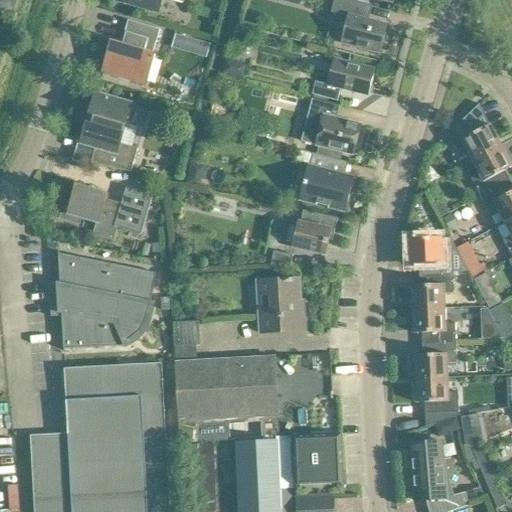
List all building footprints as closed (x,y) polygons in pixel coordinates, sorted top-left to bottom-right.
[(183,0),(124,0),(124,2),(124,3),(158,13),(159,12),(159,13),(162,0),(172,0),(183,3),(183,0)] [(372,6),(350,0),(334,0),(331,13),(349,18),(342,43),(379,53),(386,26),(362,20),(366,5),(372,7),(372,6)] [(122,45),(112,42),(103,72),(146,84),(155,55),(153,54),(160,30),(128,20),(124,33),(126,34),(122,45)] [(200,42),(196,56),(206,59),(210,45),(200,42)] [(375,69),(334,59),(328,86),(315,82),(312,95),(337,101),(340,89),(368,96),(375,69)] [(228,60),(224,74),(244,79),(247,64),(228,60)] [(99,148),(94,164),(91,163),(90,164),(131,172),(138,149),(120,144),(126,123),(130,124),(134,122),(136,114),(135,110),(130,108),(131,105),(96,95),(90,115),(95,117),(92,124),(88,123),(82,143),(99,148)] [(320,130),(316,145),(353,155),(361,125),(336,119),(339,106),(313,99),(306,126),(320,130)] [(466,149),(473,162),(501,146),(490,125),(483,129),(477,119),(485,116),(479,104),(450,132),(451,133),(448,135),(457,153),(466,149)] [(511,167),(501,146),(473,162),(479,174),(471,179),(480,197),(510,181),(505,171),(511,167)] [(314,154),(301,200),(345,211),(353,178),(323,171),(326,158),(348,164),(348,163),(314,154)] [(511,184),(510,181),(480,197),(490,215),(498,210),(505,223),(511,219),(511,184)] [(66,201),(61,218),(78,223),(79,224),(81,217),(98,222),(92,240),(93,241),(95,235),(112,240),(116,228),(141,235),(153,195),(127,187),(121,204),(106,200),(107,195),(77,187),(72,203),(66,201)] [(173,203),(171,213),(182,215),(184,205),(173,203)] [(299,222),(294,248),(325,255),(331,231),(334,231),(337,219),(303,211),(301,223),(299,222)] [(511,219),(505,223),(511,236),(503,240),(511,256),(511,219)] [(453,274),(469,273),(451,238),(410,240),(411,264),(419,264),(419,275),(453,274)] [(64,351),(64,350),(65,350),(65,349),(130,346),(123,331),(126,328),(129,325),(132,322),(134,318),(136,314),(138,304),(149,306),(156,273),(59,254),(59,252),(58,253),(60,285),(49,283),(51,317),(62,316),(64,351)] [(293,255),(274,252),(271,267),(290,268),(293,255)] [(454,294),(453,274),(419,275),(420,286),(412,286),(413,310),(445,309),(445,294),(454,294)] [(258,282),(261,334),(305,331),(304,310),(301,310),(299,280),(291,280),(291,279),(287,279),(287,280),(258,282)] [(498,295),(485,302),(489,310),(502,303),(498,295)] [(170,298),(161,299),(162,310),(170,309),(170,298)] [(446,323),(445,309),(413,310),(414,334),(422,333),(422,344),(456,343),(455,323),(446,323)] [(488,309),(481,309),(482,324),(496,324),(488,309)] [(201,346),(199,322),(173,323),(174,347),(201,346)] [(511,324),(500,330),(505,341),(506,341),(511,338),(511,324)] [(457,363),(456,343),(422,344),(423,355),(414,356),(415,379),(448,378),(447,364),(457,363)] [(175,363),(180,444),(280,438),(275,357),(175,363)] [(68,434),(31,436),(34,511),(169,511),(162,364),(64,369),(68,434)] [(459,416),(458,392),(449,393),(448,378),(415,379),(416,403),(425,403),(426,427),(459,416)] [(478,415),(461,418),(464,446),(469,458),(470,462),(476,460),(472,450),(482,446),(484,445),(478,415)] [(341,434),(333,435),(293,436),(295,498),(344,496),(341,434)] [(236,443),(238,511),(292,511),(292,489),(289,489),(289,476),(280,476),(278,440),(236,443)] [(429,511),(454,511),(470,508),(469,504),(466,493),(453,496),(449,481),(454,472),(450,460),(443,461),(438,442),(411,445),(416,502),(426,501),(429,511)] [(189,511),(207,511),(217,511),(213,444),(186,445),(189,511)] [(482,446),(472,450),(476,460),(486,455),(482,446)] [(490,465),(486,455),(476,460),(481,469),(490,465)] [(503,495),(499,486),(489,490),(493,499),(503,495)] [(479,488),(466,493),(469,504),(483,499),(479,488)] [(507,505),(503,495),(493,499),(497,509),(507,505)] [(334,511),(334,498),(296,499),(296,511),(334,511)]
